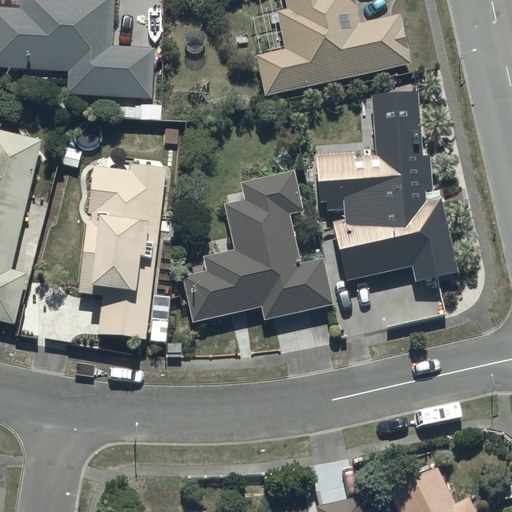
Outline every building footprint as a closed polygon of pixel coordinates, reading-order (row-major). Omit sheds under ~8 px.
[(0,9),(0,71),(64,75),(63,96),(149,101),(151,51),(111,49),(114,0),(17,0),(17,10),(0,9)] [(254,59),(262,100),(408,68),(397,18),(358,27),(352,0),(280,0),(284,12),(275,14),(284,53),(254,59)] [(420,161),(415,96),(369,99),(374,156),(311,161),(314,206),(325,205),(326,214),(340,213),(341,224),(331,226),(343,285),(410,270),(413,285),(454,276),(439,204),(430,204),(426,160),(420,161)] [(38,144),(0,135),(0,325),(12,328),(24,275),(8,271),(38,144)] [(163,160),(102,154),(101,171),(86,170),(74,294),(98,296),(93,341),(146,346),(163,160)] [(201,260),(204,277),(179,282),(188,325),(257,311),(260,325),(330,310),(319,260),(298,264),(288,220),(302,217),(293,174),(236,186),(240,203),(222,207),(232,254),(210,259),(201,260)] [(453,507),(437,475),(435,472),(385,496),(392,511),(471,511),(466,501),(453,507)] [(313,511),(361,511),(358,498),(313,509),(313,511)]
